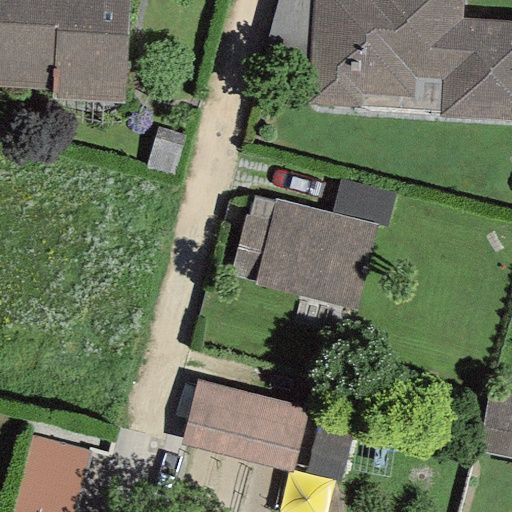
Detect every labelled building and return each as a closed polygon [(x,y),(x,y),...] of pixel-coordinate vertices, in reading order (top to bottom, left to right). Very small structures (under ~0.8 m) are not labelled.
[(0,0),(0,85),(52,89),(52,99),(123,103),(128,0),(0,0)] [(275,0),(259,63),(308,64),(311,0),(275,0)] [(311,0),(308,64),(306,104),(439,113),(439,118),(511,121),(511,22),(460,19),(461,0),(311,0)] [(172,177),(185,137),(157,129),(145,169),(172,177)] [(339,180),(330,213),(375,225),(385,228),(394,194),(339,180)] [(229,275),(254,281),(273,203),(252,198),(247,216),(243,216),(229,275)] [(253,285),(356,311),(375,225),(330,213),(274,198),(273,203),(254,281),(253,285)] [(180,445),(291,474),(308,409),(197,381),(180,445)] [(475,455),(511,461),(511,397),(487,393),(475,455)] [(8,511),(76,511),(96,441),(33,423),(8,511)] [(317,428),(304,475),(337,484),(350,437),(317,428)]
